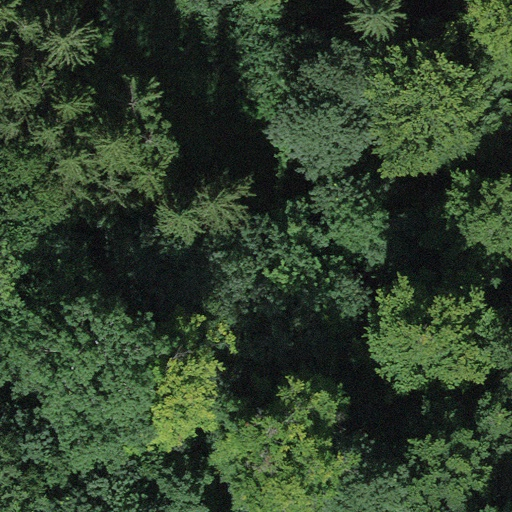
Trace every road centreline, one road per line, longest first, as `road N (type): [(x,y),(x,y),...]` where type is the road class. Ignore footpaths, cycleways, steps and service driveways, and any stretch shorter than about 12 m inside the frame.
road 1 (track): [(511,427),(95,0)]
road 2 (track): [(0,374),(93,453),(138,511)]
